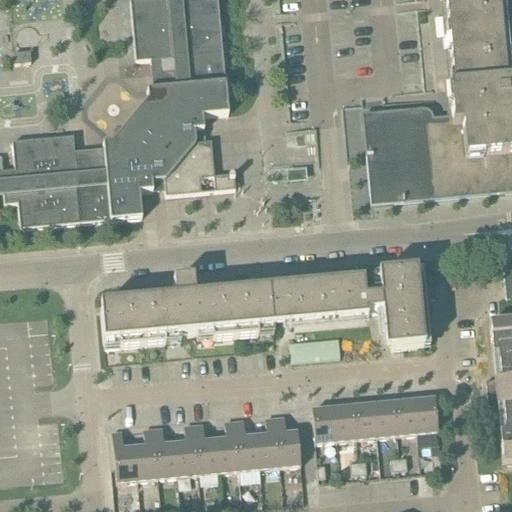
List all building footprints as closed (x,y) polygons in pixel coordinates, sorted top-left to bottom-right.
[(0,198),(2,198),(3,209),(17,207),(19,233),(141,222),(139,196),(164,194),(165,200),(234,194),(233,178),(214,180),(210,145),(204,146),(202,120),(227,118),(216,0),(156,0),(157,2),(129,4),(135,65),(150,64),(152,93),(146,93),(147,103),(111,146),(102,146),(102,153),(74,155),(72,140),(11,146),(13,164),(1,166),(0,161),(0,160),(0,198)] [(443,0),(445,20),(447,44),(449,70),(451,87),(445,87),(445,95),(449,99),(451,120),(363,128),(370,209),(425,204),(511,196),(511,84),(505,85),(502,64),(500,39),(498,15),(496,0),(443,0)] [(29,55),(12,57),(13,68),(30,67),(29,55)] [(99,309),(99,315),(103,348),(118,346),(119,352),(165,348),(164,342),(211,337),(212,343),(258,339),(257,333),(366,323),(365,317),(381,316),(384,354),(423,351),(421,335),(428,335),(423,289),(417,289),(416,274),(377,277),(379,293),(363,295),(362,285),(329,287),(328,282),(283,286),(283,292),(194,300),(193,282),(172,284),(174,302),(99,309)] [(511,274),(503,275),(505,304),(511,303),(511,274)] [(501,402),(504,435),(505,437),(511,435),(511,324),(489,326),(491,357),(497,356),(500,383),(485,384),(487,403),(501,402)] [(337,343),(289,347),(291,368),(339,363),(337,343)] [(437,437),(434,403),(412,405),(416,439),(437,437)] [(416,439),(412,405),(392,407),(395,441),(416,439)] [(372,409),(375,443),(395,441),(392,407),(372,409)] [(375,443),(372,409),(352,411),(355,445),(375,443)] [(332,412),(335,447),(355,445),(352,411),(332,412)] [(332,412),(310,414),(314,449),(335,447),(332,412)] [(283,422),(274,423),(278,473),(300,471),(296,437),(285,438),(283,422)] [(274,423),(264,424),(266,439),(255,440),(258,475),(278,473),(274,423)] [(243,426),(233,427),(238,477),(258,475),(255,440),(244,441),(243,426)] [(233,427),(224,428),(225,443),(214,444),(218,478),(238,477),(233,427)] [(202,430),(193,431),(197,480),(218,478),(214,444),(204,445),(202,430)] [(193,431),(183,431),(184,447),(174,448),(177,482),(197,480),(193,431)] [(162,433),(152,434),(157,484),(177,482),(174,448),(163,449),(162,433)] [(152,434),(142,435),(144,451),(133,452),(136,486),(157,484),(152,434)] [(511,435),(505,437),(504,435),(499,436),(502,466),(511,465),(511,435)] [(121,437),(111,438),(116,488),(136,486),(133,452),(122,453),(121,437)] [(440,471),(439,459),(431,460),(432,472),(440,471)] [(398,463),(399,475),(406,474),(405,462),(398,463)] [(399,475),(398,463),(390,464),(391,476),(399,475)] [(357,467),(358,479),(366,478),(365,466),(357,467)] [(358,479),(357,467),(349,467),(350,480),(358,479)] [(324,470),(316,471),(317,483),(325,482),(324,470)]
